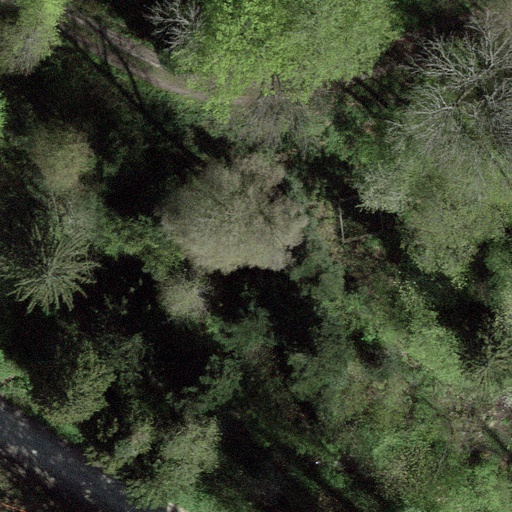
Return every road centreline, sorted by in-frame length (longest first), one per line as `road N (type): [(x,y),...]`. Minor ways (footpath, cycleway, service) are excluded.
road 1 (track): [(511,14),(440,26),(329,81),(233,97),(166,81),(36,0)]
road 2 (track): [(140,511),(0,432)]
